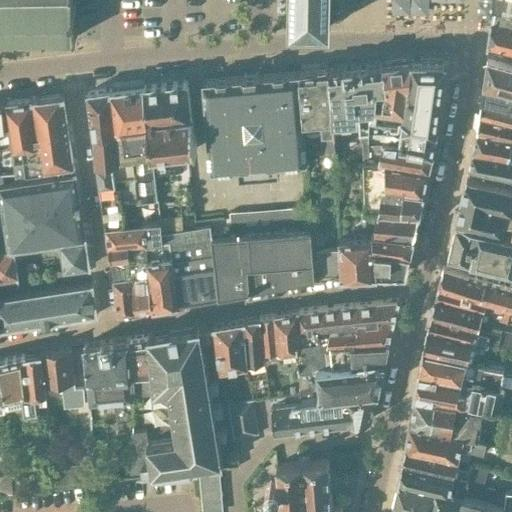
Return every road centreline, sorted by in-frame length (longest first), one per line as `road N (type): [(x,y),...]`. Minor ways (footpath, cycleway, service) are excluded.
road 1 (residential): [(68,64),(254,44),(458,46),(468,58),(468,83),(425,288)]
road 2 (residential): [(425,288),(106,330)]
road 3 (residential): [(68,64),(106,330)]
road 4 (residential): [(425,288),(371,511)]
